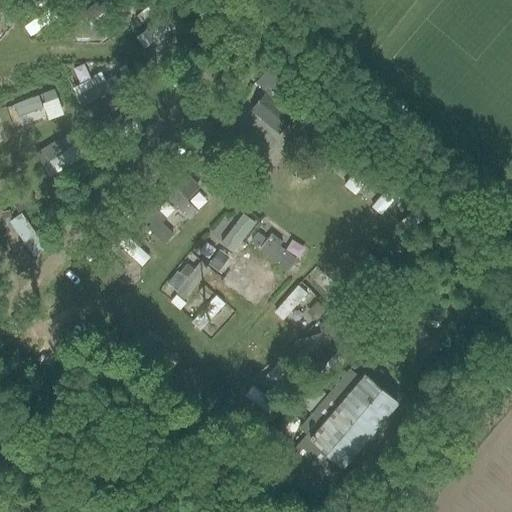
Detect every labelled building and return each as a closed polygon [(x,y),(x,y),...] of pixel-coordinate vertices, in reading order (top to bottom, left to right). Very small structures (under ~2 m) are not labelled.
[(98,61),(72,71),(83,99),(109,89),(98,61)] [(139,219),(163,241),(177,226),(152,204),(139,219)] [(176,265),(169,289),(177,291),(174,301),(190,306),(201,272),(176,265)] [(196,318),(208,334),(231,318),(219,302),(196,318)] [(108,335),(122,349),(141,328),(128,315),(108,335)] [(302,427),(347,465),(400,401),(366,373),(361,379),(349,369),(302,427)]
